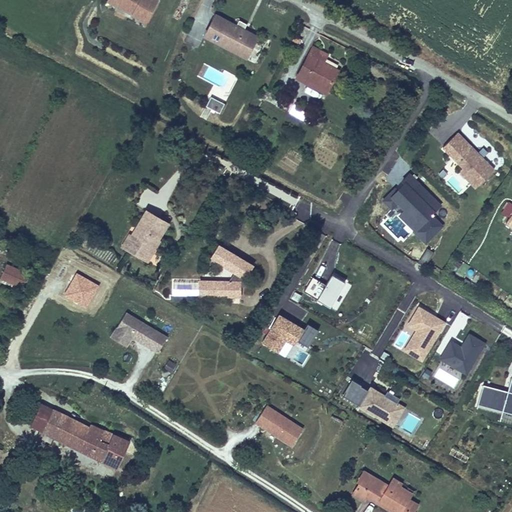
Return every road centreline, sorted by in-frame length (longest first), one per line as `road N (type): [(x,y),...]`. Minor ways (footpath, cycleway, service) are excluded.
road 1 (unclassified): [(432,73),(340,214),(317,211),(211,155),(191,157),(163,187)]
road 2 (residential): [(0,371),(102,380),(306,511)]
road 3 (unclassified): [(432,73),(295,0)]
